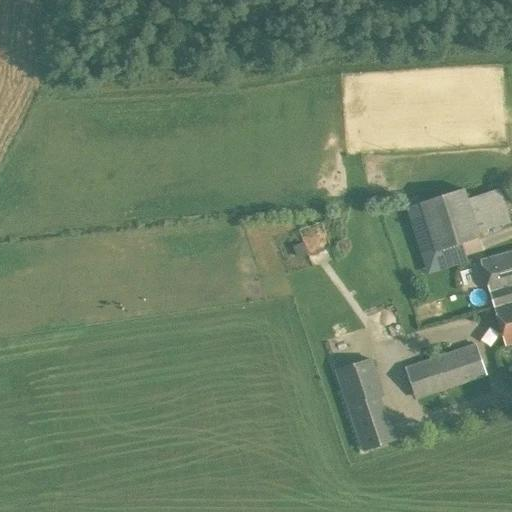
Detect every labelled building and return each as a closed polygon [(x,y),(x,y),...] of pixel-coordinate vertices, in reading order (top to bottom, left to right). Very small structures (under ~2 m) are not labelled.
[(464,189),(419,203),(434,253),(480,239),(478,233),(510,223),(499,189),(467,199),(464,189)] [(276,235),(288,273),(314,265),(312,257),(331,251),(322,222),(276,235)] [(495,307),(511,302),(511,251),(481,261),(495,307)] [(511,302),(495,307),(507,346),(511,344),(511,302)] [(416,400),(487,376),(476,344),(405,368),(416,400)] [(362,452),(395,441),(381,398),(384,397),(371,359),(335,370),(362,452)]
